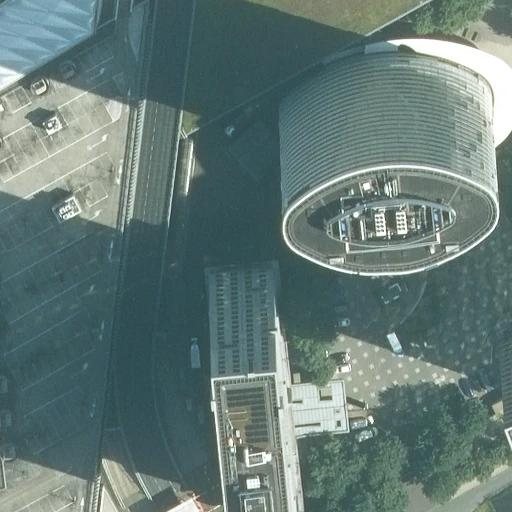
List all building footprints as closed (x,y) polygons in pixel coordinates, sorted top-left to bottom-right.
[(154,335),(178,130),(414,0),(0,0),(0,511),(86,511),(106,347),(154,335)] [(484,74),(482,72),(478,68),(473,65),(470,63),(465,60),(461,59),(457,58),(449,55),(440,52),(431,49),(425,48),(415,47),(409,46),(403,46),(393,46),(387,46),(378,47),(372,48),(364,49),(355,51),(346,54),(338,57),(332,59),(324,63),(315,67),(307,72),(300,77),(295,81),(289,86),(286,89),(284,92),(282,95),(281,97),(280,100),(280,101),(280,102),(279,105),(279,108),(279,111),(280,113),(280,116),(282,120),(283,122),(284,125),(286,127),(288,129),(291,132),(297,136),(304,140),(311,143),(316,145),(323,147),(340,151),(346,152),(351,153),(359,154),(368,154),(377,154),(377,155),(377,156),(378,157),(380,158),(381,159),(382,159),(383,159),(385,158),(386,157),(387,156),(387,155),(387,154),(393,153),(393,155),(394,156),(395,156),(396,157),(398,157),(399,157),(400,157),(401,156),(402,155),(403,154),(403,153),(403,152),(413,149),(422,147),(428,145),(433,143),(441,140),(446,138),(452,135),(458,131),(465,126),(472,121),(476,118),(479,116),(481,114),(483,112),(485,109),(488,105),(489,102),(490,101),(490,98),(490,97),(491,94),(491,91),(490,88),(490,85),(488,81),(487,79),(486,76),(484,74)] [(256,118),(229,146),(258,175),(285,147),(256,118)] [(288,397),(286,375),(283,348),(273,254),(206,261),(231,505),(298,498),(289,411),(291,411),(292,411),(293,410),(294,409),(295,408),(295,407),(295,405),(295,403),(295,402),(295,401),(293,399),(292,398),(291,398),(289,397),(288,397)] [(403,291),(400,285),(397,280),(378,290),(385,301),(403,291)] [(511,328),(498,334),(511,370),(511,328)] [(469,451),(511,427),(511,417),(465,444),(469,451)] [(355,511),(346,494),(335,501),(341,511),(355,511)]
